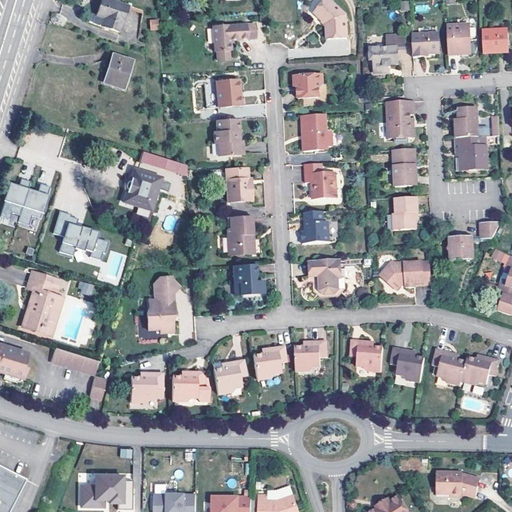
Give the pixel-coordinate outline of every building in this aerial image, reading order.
[(120,33),(128,7),(105,0),(101,0),(94,24),(120,33)] [(345,16),(329,1),(316,15),(327,26),(327,40),(346,39),(345,16)] [(158,21),(150,21),(151,30),(159,30),(158,21)] [(255,23),(213,27),(214,52),(216,52),(216,61),(227,60),(227,51),(229,51),(229,43),(229,41),(228,39),(232,39),(256,37),(255,23)] [(469,25),(446,26),(447,57),(460,56),(470,55),(469,25)] [(496,51),(496,54),(507,54),(507,29),(481,30),(482,55),(491,55),(491,51),(496,51)] [(422,55),(427,54),(437,54),(436,33),(412,34),(413,58),(422,57),(422,55)] [(387,36),(388,49),(397,49),(405,48),(404,35),(387,36)] [(388,49),(370,50),(371,61),(374,61),(375,74),(387,73),(387,69),(387,65),(390,65),(398,64),(397,49),(388,49)] [(131,62),(112,56),(103,83),(123,89),(131,62)] [(323,75),(296,76),(296,88),(299,88),(299,89),(299,100),(320,100),(319,87),(324,83),(323,75)] [(240,106),(238,80),(215,82),(217,108),(240,106)] [(413,139),(411,119),(411,116),(415,116),(415,102),(387,104),(389,141),(396,140),(396,145),(409,144),(409,140),(413,139)] [(455,139),(485,138),(491,138),(490,127),(488,125),(478,126),(477,107),(457,108),(458,119),(454,120),(455,139)] [(326,133),(325,115),(300,116),(301,134),(304,134),(304,137),(304,140),(302,140),(303,152),(315,151),(314,148),(326,147),(332,147),(331,133),(326,133)] [(240,155),(239,141),(237,142),(236,132),(239,132),(238,120),(216,120),(217,132),(213,132),(214,144),(218,143),(218,156),(240,155)] [(455,139),(456,150),(460,149),(460,156),(460,165),(462,165),(468,169),(468,171),(477,171),(476,166),(487,165),(485,138),(455,139)] [(413,166),(416,165),(416,149),(393,150),(395,187),(417,186),(417,173),(414,173),(413,166)] [(140,152),(137,162),(186,176),(186,165),(140,152)] [(322,164),(303,165),(304,182),(311,182),(314,182),(314,190),(312,190),(312,199),(336,199),(335,173),(322,173),(322,164)] [(247,168),(225,169),(226,202),(252,201),(251,185),(248,185),(247,178),(247,168)] [(160,178),(133,171),(122,203),(150,212),(160,178)] [(9,184),(0,213),(0,217),(8,220),(10,214),(18,216),(25,193),(29,183),(20,180),(17,187),(9,184)] [(25,193),(18,216),(16,223),(27,226),(30,217),(39,219),(49,187),(39,185),(35,197),(25,193)] [(418,197),(395,199),(396,215),(393,215),(394,231),(416,230),(415,220),(413,220),(413,215),(418,215),(418,197)] [(62,236),(59,253),(73,256),(74,252),(106,259),(110,241),(97,238),(99,230),(76,225),(78,216),(58,212),(54,235),(62,236)] [(323,212),(306,213),(307,231),(302,231),(303,245),(330,244),(329,223),(323,223),(323,212)] [(251,216),(225,217),(227,256),(249,255),(249,241),(248,235),(252,235),(251,216)] [(480,240),(492,240),(493,237),(495,233),(502,222),(480,223),(480,240)] [(455,259),(455,263),(474,262),(474,244),(473,241),(473,240),(471,240),(469,240),(469,237),(448,238),(448,245),(444,249),(449,254),(449,259),(455,259)] [(511,258),(498,251),(495,257),(508,264),(506,270),(511,272),(506,287),(511,289),(511,258)] [(342,260),(312,261),(312,277),(320,277),(321,291),(324,295),(334,295),(339,290),(342,290),(346,290),(345,278),(342,278),(342,260)] [(312,277),(312,261),(309,262),(309,283),(314,283),(314,293),(319,300),(336,299),(342,293),(342,290),(339,290),(334,295),(324,295),(321,291),(320,277),(312,277)] [(404,284),(404,287),(404,290),(414,289),(414,287),(430,286),(429,263),(394,265),(390,269),(388,267),(381,273),(382,278),(395,292),(399,287),(399,284),(404,284)] [(262,281),(256,282),(253,282),(252,276),(256,275),(255,265),(233,266),(234,284),(239,284),(240,295),(263,294),(262,281)] [(27,312),(22,327),(42,333),(44,326),(48,327),(53,313),(58,315),(64,298),(50,295),(52,288),(58,290),(61,281),(44,275),(43,277),(31,273),(27,288),(33,290),(31,300),(33,300),(29,313),(27,312)] [(180,288),(172,280),(172,278),(159,278),(153,285),(154,300),(148,301),(149,310),(146,313),(147,331),(159,331),(159,334),(171,334),(170,332),(172,332),(172,323),(170,323),(170,317),(174,317),(173,304),(171,304),(171,300),(169,298),(180,288)] [(77,292),(91,296),(94,286),(81,281),(77,292)] [(511,289),(506,287),(499,285),(497,293),(502,295),(497,311),(511,316),(511,289)] [(53,313),(48,327),(44,326),(42,333),(51,336),(58,315),(53,313)] [(308,370),(313,369),(321,369),(321,360),(327,360),(326,343),(311,343),(311,348),(307,348),(304,348),(294,348),(296,374),(308,374),(308,370)] [(366,370),(366,373),(380,375),(382,349),(373,349),(370,348),(366,348),(366,344),(350,343),(349,359),(355,360),(355,369),(362,369),(366,370)] [(0,373),(5,375),(18,379),(23,381),(27,370),(24,369),(28,355),(0,346),(0,373)] [(51,363),(94,376),(98,362),(55,349),(51,363)] [(283,349),(267,351),(268,355),(263,355),(261,356),(252,357),(255,382),(268,381),(267,377),(272,376),(279,375),(278,366),(286,365),(283,349)] [(395,378),(401,379),(406,380),(406,383),(419,385),(424,360),(415,359),(412,358),(408,357),(409,354),(393,351),(390,367),(396,368),(395,378)] [(450,360),(451,356),(435,353),(432,368),(439,370),(437,380),(444,381),(448,382),(447,385),(460,388),(461,383),(466,363),(457,362),(453,361),(450,360)] [(500,363),(484,359),(483,363),(479,362),(476,361),(467,359),(466,363),(461,383),(475,387),(476,383),(479,384),(487,386),(489,377),(496,378),(500,363)] [(242,361),(227,364),(228,369),(221,370),(212,372),(217,398),(230,395),(229,391),(234,390),(241,389),(240,379),(246,378),(242,361)] [(204,374),(188,373),(187,378),(184,378),(180,378),(171,377),(171,404),(184,404),(184,400),(189,400),(195,400),(197,405),(207,405),(208,391),(203,391),(204,374)] [(18,379),(5,375),(3,380),(16,384),(18,379)] [(130,404),(143,404),(143,401),(149,401),(155,401),(156,392),(162,392),(163,375),(146,375),(146,379),(142,379),(138,379),(130,379),(130,404)] [(94,378),(88,397),(100,401),(105,381),(94,378)] [(120,449),(120,458),(132,458),(132,449),(120,449)] [(185,461),(194,460),(193,452),(184,453),(185,461)] [(0,511),(10,511),(21,493),(27,481),(0,466),(0,511)] [(462,475),(440,473),(439,494),(453,495),(453,498),(464,498),(464,495),(477,498),(482,480),(462,475)] [(118,511),(133,511),(133,482),(123,482),(124,477),(96,477),(96,487),(82,487),(82,508),(104,509),(105,502),(110,502),(110,505),(118,505),(118,511)] [(14,511),(21,493),(10,511),(14,511)] [(195,511),(196,497),(155,496),(154,511),(195,511)] [(268,496),(259,496),(258,511),(299,511),(295,497),(281,502),(268,501),(268,496)] [(251,511),(252,498),(238,498),(238,499),(214,499),(213,511),(251,511)] [(409,511),(401,498),(392,504),(379,511),(375,511),(409,511)] [(379,511),(392,504),(390,501),(377,508),(379,511)]
